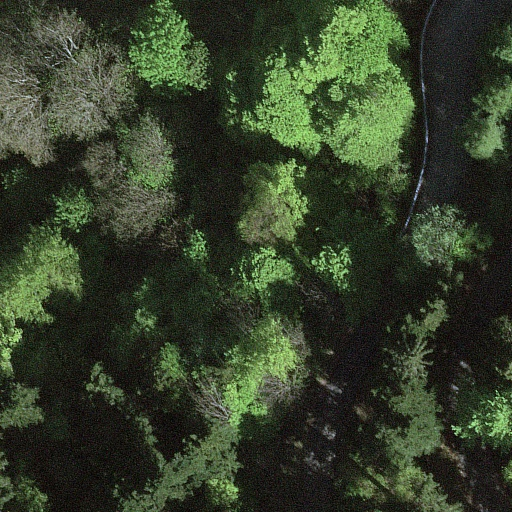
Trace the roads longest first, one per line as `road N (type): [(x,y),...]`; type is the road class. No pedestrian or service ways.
road 1 (unclassified): [(303,511),(347,386),(393,322),(430,246),(452,160),(452,49),(474,0)]
road 2 (unclassified): [(511,267),(481,309),(458,388),(463,459),(495,511)]
